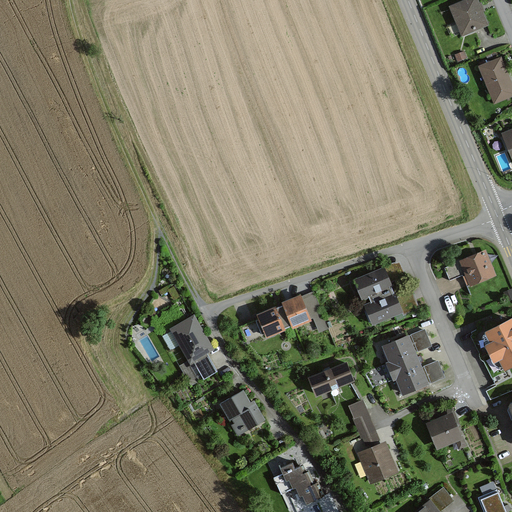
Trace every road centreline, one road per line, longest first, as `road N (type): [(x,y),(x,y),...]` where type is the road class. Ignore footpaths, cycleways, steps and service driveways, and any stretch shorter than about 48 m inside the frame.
road 1 (residential): [(336,511),(307,453),(248,381),(212,317),(220,307),(411,245)]
road 2 (track): [(212,317),(196,302),(157,223),(95,80),(71,0)]
road 3 (track): [(157,223),(153,284),(124,341),(145,399),(106,428)]
road 4 (tertiary): [(408,0),(496,215)]
road 5 (residential): [(475,408),(411,245)]
